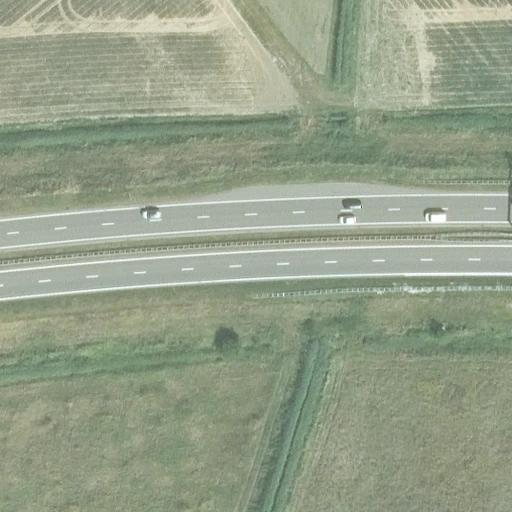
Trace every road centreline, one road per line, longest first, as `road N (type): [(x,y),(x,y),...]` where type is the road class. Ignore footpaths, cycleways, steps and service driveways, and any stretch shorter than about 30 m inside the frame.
road 1 (trunk): [(511,209),(205,217),(0,235)]
road 2 (trunk): [(0,285),(196,268),(511,260)]
